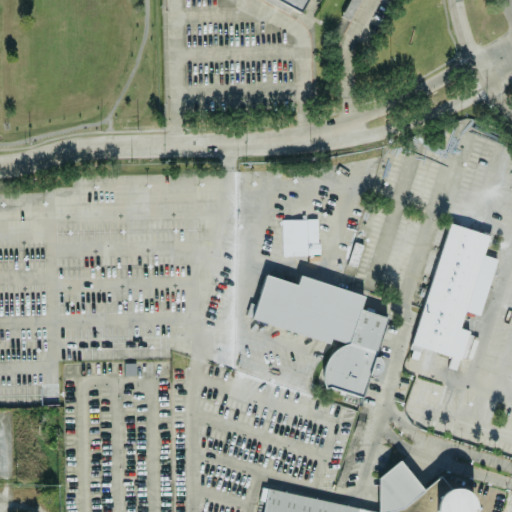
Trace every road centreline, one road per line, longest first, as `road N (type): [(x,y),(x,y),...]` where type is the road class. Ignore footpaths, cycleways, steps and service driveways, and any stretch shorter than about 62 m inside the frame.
road 1 (residential): [(0,163),(80,147),(308,138)]
road 2 (residential): [(511,36),(429,86),(308,138)]
road 3 (residential): [(308,138),(393,129),(474,97),(511,68)]
road 4 (tertiary): [(454,0),(476,60),(511,110)]
